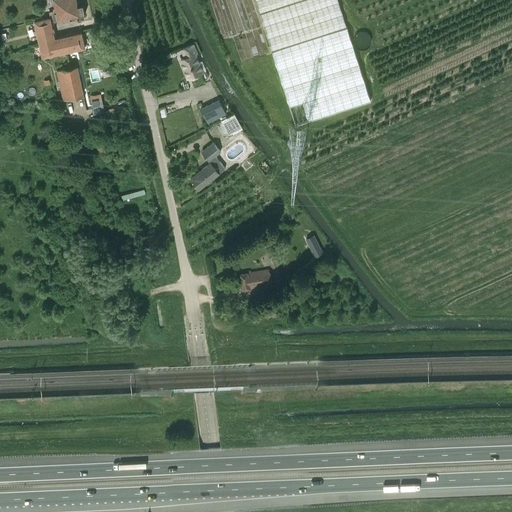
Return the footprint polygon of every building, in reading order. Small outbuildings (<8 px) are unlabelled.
[(49,11),(50,17),(51,17),(52,21),(70,17),(70,18),(77,16),(77,19),(84,18),(83,14),(85,13),(83,4),(78,5),(77,0),(53,0),(55,6),(53,6),(54,10),(49,11)] [(255,0),(272,51),(296,126),(371,102),(347,27),(338,0),(255,0)] [(51,17),(50,17),(34,20),(42,57),(85,48),(81,31),(55,37),(52,21),(51,17)] [(202,71),(194,54),(197,53),(193,44),(181,49),(185,57),(181,59),(189,77),(202,71)] [(63,99),(83,95),(76,66),(57,70),(63,99)] [(91,101),(93,108),(103,106),(102,98),(91,101)] [(207,123),(223,116),(226,114),(229,112),(223,98),(219,100),(219,99),(201,108),(207,123)] [(234,114),(221,121),(229,136),(243,129),(234,114)] [(210,161),(210,162),(190,178),(199,189),(225,169),(215,156),(221,152),(213,142),(201,151),(209,161),(210,161)] [(266,175),(272,170),(265,161),(259,166),(266,175)] [(314,235),(306,239),(315,256),(323,253),(314,235)] [(270,284),(267,269),(240,274),(242,289),(270,284)]
